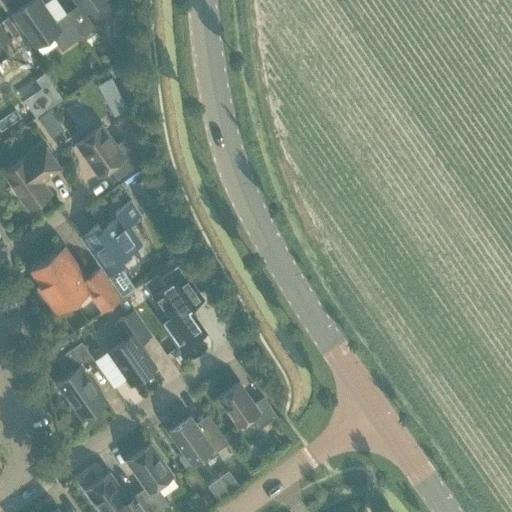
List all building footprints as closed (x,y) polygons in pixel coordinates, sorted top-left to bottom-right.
[(40,0),(31,0),(13,13),(36,46),(37,45),(42,52),(56,43),(62,50),(82,35),(66,12),(55,20),(40,0)] [(84,12),(100,0),(75,0),(78,4),(67,12),(83,35),(95,26),(84,12)] [(126,17),(113,17),(113,35),(125,35),(126,17)] [(0,25),(0,41),(4,47),(12,42),(0,25)] [(0,77),(2,76),(0,73),(0,60),(9,54),(4,47),(0,41),(0,77)] [(119,64),(110,70),(114,77),(123,71),(119,64)] [(112,76),(97,84),(102,92),(116,84),(112,76)] [(51,83),(25,100),(36,116),(62,99),(51,83)] [(116,84),(102,92),(114,115),(129,108),(116,84)] [(53,107),(40,116),(47,127),(61,118),(53,107)] [(98,174),(109,167),(117,178),(140,162),(124,138),(115,144),(102,125),(76,143),(98,174)] [(51,193),(42,180),(61,168),(46,146),(27,159),(26,156),(3,172),(29,208),(51,193)] [(155,187),(142,194),(146,202),(156,197),(159,195),(155,187)] [(126,262),(122,257),(143,242),(130,223),(142,214),(131,200),(115,211),(118,216),(102,228),(98,223),(80,236),(122,295),(135,286),(120,266),(126,262)] [(91,287),(105,307),(120,297),(99,267),(85,277),(64,247),(35,268),(34,272),(43,285),(43,288),(50,299),(49,300),(56,311),(91,287)] [(166,286),(153,295),(163,309),(157,313),(182,348),(205,332),(185,303),(199,293),(178,263),(159,276),(166,286)] [(124,297),(115,303),(123,314),(132,308),(124,297)] [(128,337),(108,351),(131,383),(155,366),(138,342),(150,334),(133,309),(116,321),(128,337)] [(71,403),(81,417),(82,418),(106,401),(85,371),(97,363),(81,341),(58,357),(69,372),(58,379),(74,401),(71,403)] [(252,415),(253,417),(260,427),(277,415),(263,396),(254,402),(239,381),(217,396),(238,426),(252,415)] [(215,452),(228,442),(208,413),(195,422),(190,415),(168,431),(191,463),(212,448),(215,452)] [(145,486),(137,492),(150,511),(156,511),(168,504),(156,486),(173,474),(151,443),(127,460),(145,486)] [(231,469),(223,475),(232,488),(240,482),(231,469)] [(101,511),(118,511),(124,508),(127,511),(150,511),(137,492),(128,498),(110,472),(85,489),(101,511)]
